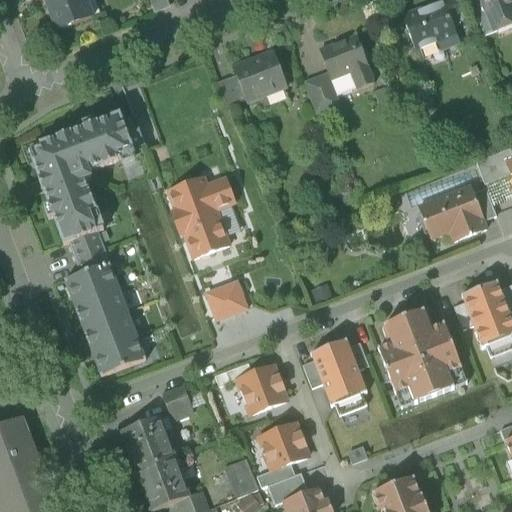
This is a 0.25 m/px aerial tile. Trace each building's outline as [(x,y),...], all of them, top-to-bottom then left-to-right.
[(44,0),(48,9),(73,0),(44,0)] [(90,21),(81,0),(73,0),(48,9),(57,34),(90,21)] [(94,20),(86,0),(81,0),(90,21),(94,20)] [(152,0),(157,12),(169,7),(165,0),(152,0)] [(445,9),(451,24),(462,19),(461,15),(462,15),(456,0),(451,0),(441,4),(443,9),(445,9)] [(481,0),(482,1),(493,29),(511,21),(511,9),(508,0),(481,0)] [(471,5),(482,33),(493,29),(482,1),(471,5)] [(404,20),(417,54),(442,45),(444,51),(459,45),(451,24),(445,9),(443,9),(431,14),(430,11),(420,15),(420,14),(404,20)] [(331,83),(332,83),(351,75),(368,68),(357,39),(320,54),(328,76),(331,83)] [(420,60),(444,51),(442,45),(417,54),(420,60)] [(246,103),(247,105),(287,89),(274,56),(234,72),(237,78),(246,103)] [(368,68),(351,75),(356,87),(357,91),(358,93),(375,86),(368,68)] [(351,89),(356,87),(351,75),(332,83),(338,99),(353,93),(351,89)] [(305,85),(316,119),(341,109),(338,99),(332,83),(331,83),(328,76),(305,85)] [(217,86),(227,110),(246,103),(237,78),(217,86)] [(376,95),(381,111),(405,102),(400,87),(376,95)] [(54,221),(64,249),(70,246),(98,236),(105,233),(104,232),(95,235),(88,217),(97,214),(86,184),(92,182),(90,175),(121,163),(119,157),(131,152),(134,159),(136,158),(133,152),(123,124),(121,118),(97,127),(95,122),(83,127),(85,131),(41,148),(41,149),(46,161),(34,165),(33,165),(49,209),(45,210),(49,223),(54,221)] [(123,124),(133,152),(145,147),(135,119),(123,124)] [(29,153),(34,165),(46,161),(41,149),(29,153)] [(119,157),(121,163),(134,159),(131,152),(119,157)] [(486,189),(511,177),(508,167),(511,164),(511,154),(511,152),(477,166),(486,189)] [(204,182),(169,196),(176,215),(172,216),(180,238),(184,237),(194,263),(230,250),(225,236),(216,214),(231,209),(235,207),(226,183),(207,190),(204,182)] [(451,236),(454,246),(487,233),(484,225),(473,197),(470,191),(419,211),(432,243),(451,236)] [(473,197),(484,225),(497,220),(486,192),(473,197)] [(239,231),(231,209),(216,214),(225,236),(239,231)] [(104,232),(97,214),(88,217),(95,235),(104,232)] [(70,246),(77,266),(106,255),(98,236),(70,246)] [(77,266),(82,277),(110,267),(106,255),(77,266)] [(65,284),(74,308),(119,291),(110,267),(82,277),(65,284)] [(498,287),(498,285),(496,286),(496,287),(464,299),(463,298),(462,299),(462,301),(463,301),(465,306),(474,330),(482,350),(481,351),(482,352),(484,352),(484,351),(486,350),(511,340),(511,324),(509,317),(500,293),(498,287)] [(237,286),(207,298),(217,324),(247,313),(237,286)] [(333,303),(327,288),(307,296),(313,311),(333,303)] [(511,289),(500,293),(509,317),(511,315),(511,289)] [(74,308),(83,332),(128,315),(119,291),(74,308)] [(474,330),(465,306),(454,311),(463,334),(474,330)] [(409,392),(415,407),(454,392),(449,377),(462,372),(445,327),(434,331),(427,315),(425,316),(424,314),(384,329),(385,331),(383,332),(389,348),(378,353),(396,398),(409,392)] [(83,332),(92,355),(137,338),(128,315),(83,332)] [(146,364),(137,338),(92,355),(101,380),(146,364)] [(511,340),(486,350),(491,361),(511,353),(511,340)] [(313,357),(311,357),(312,359),(314,365),(323,388),(331,409),(331,411),(333,410),(333,409),(335,408),(363,398),(365,397),(366,397),(367,397),(367,395),(366,395),(358,375),(349,351),(347,345),(347,343),(345,344),(345,345),(313,357)] [(360,347),(349,351),(358,375),(369,370),(360,347)] [(323,388),(314,365),(303,369),(312,392),(323,388)] [(238,384),(253,378),(249,367),(215,380),(220,391),(238,384)] [(253,378),(238,384),(252,419),(270,412),(287,405),(282,394),(278,382),(273,370),(253,378)] [(449,377),(454,392),(468,387),(462,372),(449,377)] [(162,397),(172,420),(193,412),(184,389),(162,397)] [(409,392),(396,398),(401,412),(415,407),(409,392)] [(363,398),(335,408),(340,420),(367,409),(363,398)] [(274,423),(270,412),(252,419),(247,420),(252,432),(274,423)] [(121,435),(136,475),(175,461),(160,420),(121,435)] [(56,511),(23,422),(0,430),(0,511),(56,511)] [(260,441),(273,475),(291,468),(308,461),(295,428),(260,441)] [(511,429),(501,434),(506,445),(511,442),(511,429)] [(353,468),(367,462),(363,451),(349,457),(353,468)] [(190,499),(175,461),(136,475),(150,511),(159,511),(178,505),(190,501),(190,499)] [(221,473),(232,503),(256,495),(244,464),(221,473)] [(258,480),(262,492),(295,479),(291,468),(273,475),(258,480)] [(276,509),(285,506),(284,505),(309,496),(302,477),(268,490),(276,509)] [(427,511),(423,499),(421,500),(414,481),(392,489),(373,497),(378,511),(427,511)] [(284,505),(285,506),(286,511),(332,511),(329,504),(326,505),(321,491),(309,496),(284,505)] [(178,505),(180,511),(208,511),(202,495),(190,499),(190,501),(178,505)] [(260,511),(262,511),(251,496),(237,507),(240,511),(260,511)]
